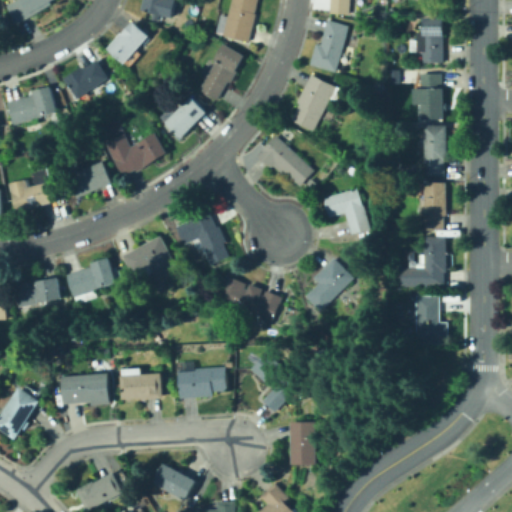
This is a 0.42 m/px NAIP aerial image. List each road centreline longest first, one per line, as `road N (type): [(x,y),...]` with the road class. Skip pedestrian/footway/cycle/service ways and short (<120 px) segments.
road 1 (tertiary): [(481,0),(481,377),(449,423),(371,476),(341,511)]
road 2 (residential): [(0,248),(86,232),(209,157),(255,105),(295,0)]
road 3 (residential): [(234,450),(209,432),(100,438),(62,453),(32,492)]
road 4 (residential): [(102,0),(72,34),(0,65)]
